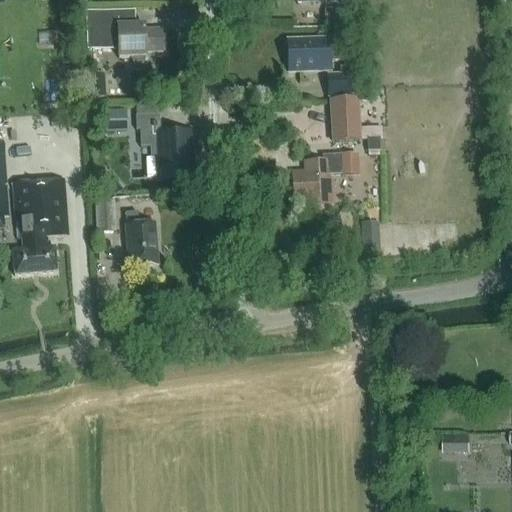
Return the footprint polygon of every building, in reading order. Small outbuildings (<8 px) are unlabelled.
[(344,10),(325,10),(325,27),(344,27),(344,10)] [(145,54),(146,54),(164,53),(163,31),(144,32),(144,27),(135,27),(135,12),(87,14),(88,51),(118,50),(118,60),(131,59),(134,66),(143,66),(145,59),(146,59),(145,54)] [(340,62),(339,41),(287,43),(288,74),(330,73),(330,63),(340,62)] [(340,77),(327,77),(328,99),(355,98),(355,70),(340,70),(340,77)] [(105,73),(90,74),(91,99),(106,98),(105,73)] [(360,143),(358,100),(330,101),(332,145),(360,143)] [(101,111),(102,133),(125,132),(124,110),(101,111)] [(160,138),(159,120),(137,121),(138,133),(141,133),(142,150),(151,149),(151,160),(156,160),(157,187),(196,185),(194,136),(189,137),(160,138)] [(10,219),(3,137),(0,137),(0,233),(5,233),(4,219),(10,219)] [(381,153),(380,139),(367,140),(368,154),(381,153)] [(322,157),(322,163),(305,164),(306,175),(294,176),(295,200),(308,200),(308,206),(331,204),(330,177),(358,176),(357,155),(322,157)] [(44,238),(68,236),(64,183),(12,187),(15,240),(23,239),(23,252),(13,252),(14,277),(56,274),(54,249),(45,250),(44,238)] [(94,204),(96,234),(116,233),(114,203),(94,204)] [(129,269),(157,267),(154,226),(138,228),(137,214),(125,215),(126,228),(129,269)] [(379,253),(378,224),(360,225),(361,253),(379,253)] [(468,441),(444,441),(444,453),(468,453),(468,441)]
